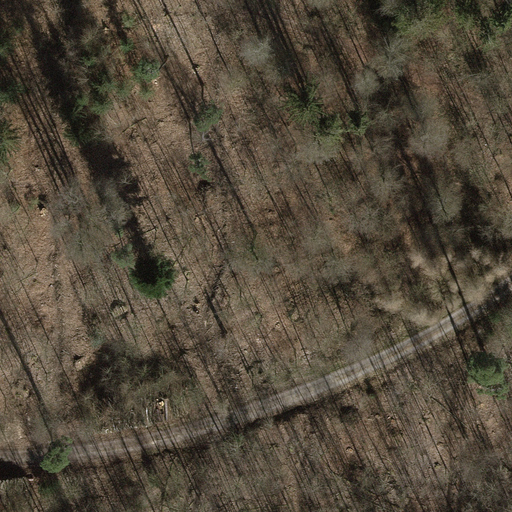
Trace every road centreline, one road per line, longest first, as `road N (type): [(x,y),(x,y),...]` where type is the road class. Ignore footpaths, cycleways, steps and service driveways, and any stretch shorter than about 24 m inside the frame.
road 1 (track): [(511,283),(399,350),(244,414),(155,440),(0,457)]
road 2 (track): [(221,0),(511,111)]
